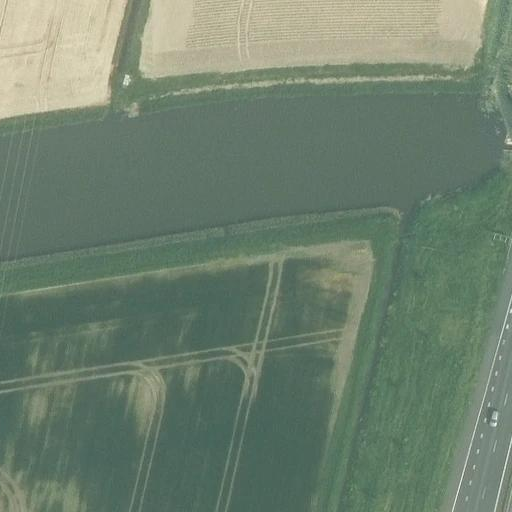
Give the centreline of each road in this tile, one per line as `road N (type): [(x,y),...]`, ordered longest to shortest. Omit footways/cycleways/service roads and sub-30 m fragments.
road 1 (track): [(0,109),(276,72),(511,72)]
road 2 (track): [(432,242),(339,233),(0,285)]
road 3 (track): [(359,511),(427,249),(443,231),(498,202),(511,182)]
road 4 (motorway): [(511,375),(479,511)]
